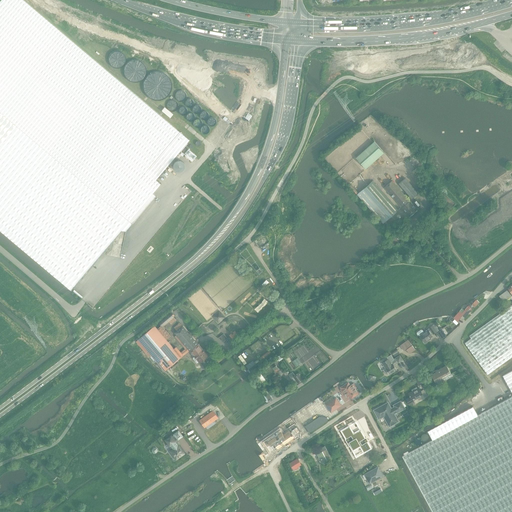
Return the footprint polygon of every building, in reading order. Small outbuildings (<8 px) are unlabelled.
[(0,0),(0,231),(39,264),(162,118),(76,45),(23,0),(0,0)] [(186,96),(186,95),(186,94),(185,93),(185,92),(183,91),(181,90),(180,90),(178,91),(177,92),(176,93),(176,94),(175,96),(175,97),(176,98),(177,100),(178,100),(179,101),(181,101),(182,101),(183,101),(185,100),(186,98),(186,97),(186,96)] [(178,106),(178,104),(176,102),(175,101),(174,100),(172,100),(170,101),(169,101),(168,102),(168,103),(167,104),(167,106),(167,107),(167,108),(169,110),(170,111),(172,111),(173,111),(175,111),(176,110),(177,108),(178,107),(178,106)] [(170,118),(173,114),(164,107),(161,111),(170,118)] [(162,118),(39,264),(71,291),(73,288),(114,239),(121,231),(126,232),(156,196),(153,193),(155,190),(160,184),(155,180),(189,140),(179,132),(162,118)] [(366,169),(384,152),(374,141),(356,158),(366,169)] [(187,149),(184,154),(191,159),(194,155),(187,149)] [(166,170),(159,178),(163,181),(169,173),(166,170)] [(412,199),(418,193),(405,178),(399,183),(412,199)] [(358,193),(357,194),(383,224),(385,222),(402,208),(409,216),(417,210),(392,180),(380,191),(376,186),(372,181),(359,193),(358,193)] [(350,184),(349,185),(357,194),(358,193),(359,193),(350,184)] [(503,302),(511,296),(507,290),(499,296),(503,302)] [(471,338),(464,343),(487,374),(507,360),(511,356),(511,305),(469,335),(471,338)] [(463,319),(472,309),(469,306),(463,312),(462,311),(460,312),(459,311),(454,318),(458,321),(461,318),(463,319)] [(212,317),(218,323),(224,317),(220,312),(219,311),(212,317)] [(159,323),(162,327),(163,327),(174,317),(171,313),(159,323)] [(138,340),(136,342),(145,353),(149,358),(150,357),(152,355),(157,361),(165,371),(181,358),(180,357),(183,354),(181,352),(176,346),(173,349),(166,340),(170,336),(163,328),(163,327),(162,327),(158,330),(154,326),(138,340)] [(200,363),(209,355),(198,343),(198,344),(183,326),(174,333),(190,350),(189,351),(191,352),(190,354),(192,356),(194,355),(200,363)] [(417,332),(417,334),(418,335),(419,336),(424,343),(427,341),(428,340),(428,339),(432,336),(431,334),(432,333),(433,334),(436,332),(432,326),(429,328),(430,330),(428,331),(428,330),(423,333),(423,331),(423,330),(421,330),(417,332)] [(236,332),(230,336),(233,341),(239,336),(236,332)] [(409,354),(415,350),(408,340),(400,346),(404,351),(406,349),(409,354)] [(284,358),(281,354),(273,360),(268,364),(270,366),(274,363),(278,360),(279,361),(284,358)] [(241,355),(238,356),(244,365),(247,363),(241,355)] [(388,359),(382,363),(384,366),(386,368),(383,370),(386,374),(388,373),(389,375),(397,370),(396,368),(398,366),(393,360),(394,360),(391,355),(387,357),(388,359)] [(292,362),(296,367),(301,363),(297,358),(292,362)] [(254,362),(253,361),(246,366),(248,369),(255,364),(254,362)] [(278,375),(281,373),(275,364),(272,366),(278,375)] [(441,377),(450,372),(446,365),(435,371),(436,372),(431,374),(436,385),(443,381),(441,377)] [(259,370),(254,374),(260,384),(266,380),(259,370)] [(432,440),(401,456),(431,511),(511,511),(511,370),(503,376),(511,392),(511,396),(478,415),(473,406),(428,431),(432,440)] [(298,383),(303,380),(298,373),(295,375),(292,372),(288,375),(293,382),(296,380),(298,383)] [(355,394),(358,392),(352,384),(350,386),(348,383),(341,388),(347,397),(349,396),(351,399),(356,395),(355,394)] [(424,397),(427,395),(424,389),(421,391),(419,388),(413,391),(413,390),(408,393),(410,397),(406,399),(409,405),(414,402),(413,400),(423,395),(424,397)] [(331,412),(341,405),(336,397),(326,404),(331,412)] [(397,412),(404,408),(401,401),(394,405),(394,407),(391,409),(388,403),(374,410),(379,419),(384,416),(389,426),(398,421),(394,413),(397,412)] [(213,411),(200,420),(205,427),(217,418),(213,411)] [(320,416),(305,426),(309,433),(328,420),(326,417),(320,416)] [(348,426),(341,430),(345,437),(350,435),(352,439),(348,441),(352,449),(359,444),(362,450),(369,447),(365,441),(360,443),(359,440),(364,437),(359,429),(352,433),(348,426)] [(297,427),(290,432),(293,437),(300,432),(297,427)] [(171,436),(165,440),(170,446),(171,445),(174,449),(170,451),(176,459),(184,454),(179,446),(178,446),(175,442),(176,442),(175,441),(177,439),(178,440),(184,436),(179,430),(173,434),(174,435),(172,436),(171,436)] [(280,430),(263,442),(271,452),(293,437),(290,432),(284,436),(280,430)] [(318,456),(318,458),(317,458),(319,461),(320,460),(322,463),(327,461),(331,459),(330,456),(324,446),(322,448),(320,450),(321,452),(317,454),(318,456)] [(301,465),(298,459),(290,464),(293,470),(301,465)] [(364,475),(363,476),(365,480),(367,479),(369,484),(383,476),(378,467),(364,474),(364,475)]
